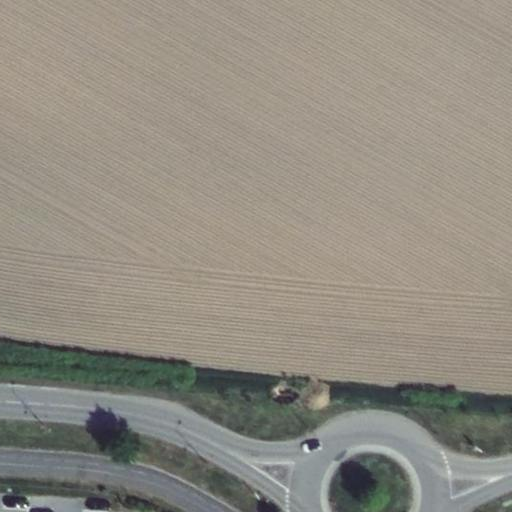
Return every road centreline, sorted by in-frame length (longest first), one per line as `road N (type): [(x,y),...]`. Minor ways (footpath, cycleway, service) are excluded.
road 1 (secondary): [(330,442),(251,450),(163,420)]
road 2 (secondary): [(163,420),(300,511)]
road 3 (secondary): [(0,401),(163,420)]
